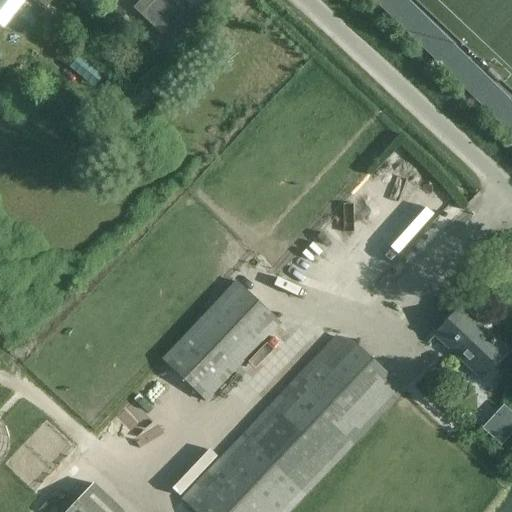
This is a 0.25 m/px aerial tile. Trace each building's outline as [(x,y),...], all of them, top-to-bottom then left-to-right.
[(0,0),(0,25),(1,27),(22,1),(20,0),(0,0)] [(170,0),(140,0),(133,9),(163,36),(184,13),(170,0)] [(511,135),(511,102),(405,0),(377,0),(375,3),(495,121),(511,135)] [(79,55),(68,69),(92,89),(103,76),(79,55)] [(387,162),(350,202),(376,226),(413,186),(387,162)] [(257,277),(251,290),(266,298),(261,307),(287,319),(297,297),(257,277)] [(204,402),(221,385),(277,325),(234,284),(161,361),(204,402)] [(460,308),(446,323),(434,336),(480,380),(506,351),(460,308)] [(316,360),(242,438),(181,502),(191,511),(289,511),(402,393),(354,347),(329,373),(316,360)] [(491,414),(483,424),(496,435),(505,425),(491,414)] [(123,511),(93,483),(65,511),(123,511)]
